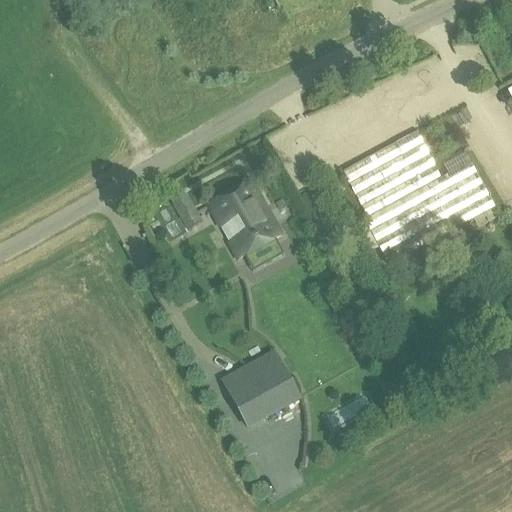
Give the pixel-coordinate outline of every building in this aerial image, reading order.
[(277,0),(282,9),(299,0),(277,0)] [(342,174),(368,227),(364,231),(362,235),(362,241),(364,246),(368,249),(374,250),(379,248),(388,268),(495,210),(465,154),(444,166),(449,174),(441,179),(416,133),(342,174)] [(237,261),(280,237),(251,183),(208,207),(237,261)] [(171,203),(188,232),(203,223),(186,196),(171,203)] [(192,250),(196,267),(210,264),(206,247),(192,250)] [(405,356),(403,336),(380,338),(382,358),(405,356)] [(222,383),(247,428),(299,400),(274,354),(222,383)]
